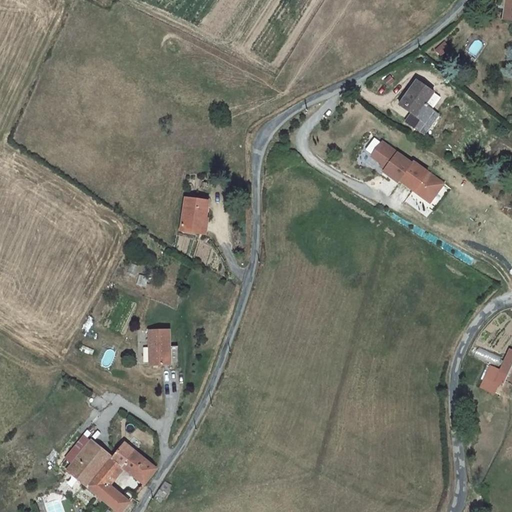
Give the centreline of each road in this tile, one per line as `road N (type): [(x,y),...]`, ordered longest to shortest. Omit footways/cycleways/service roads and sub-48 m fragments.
road 1 (unclassified): [(466,0),(432,34),(307,101),(260,143),(252,263),(219,366),(180,448),(135,511)]
road 2 (unclassified): [(454,511),(461,490),(458,357),(486,311),(511,297)]
